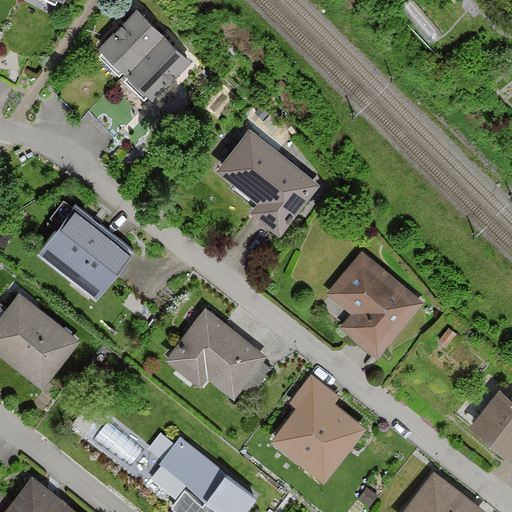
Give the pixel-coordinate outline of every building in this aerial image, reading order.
[(441,32),(414,0),(408,0),(400,6),(430,42),(441,32)] [(167,42),(140,18),(100,55),(125,83),(167,42)] [(190,65),(167,42),(125,83),(148,106),(190,65)] [(322,190),(253,135),(222,173),(262,204),(251,217),(282,241),(322,190)] [(134,260),(81,215),(45,257),(97,302),(134,260)] [(424,310),(365,254),(330,291),(358,317),(346,331),(377,360),(424,310)] [(82,347),(22,302),(0,330),(0,358),(46,394),(82,347)] [(265,365),(209,313),(171,355),(227,406),(265,365)] [(369,435),(320,390),(276,438),(325,483),(369,435)] [(511,461),(511,398),(506,393),(473,429),(510,463),(511,461)] [(192,404),(166,439),(249,503),(276,469),(192,404)] [(487,511),(436,476),(410,511),(487,511)] [(71,511),(36,483),(12,511),(71,511)]
